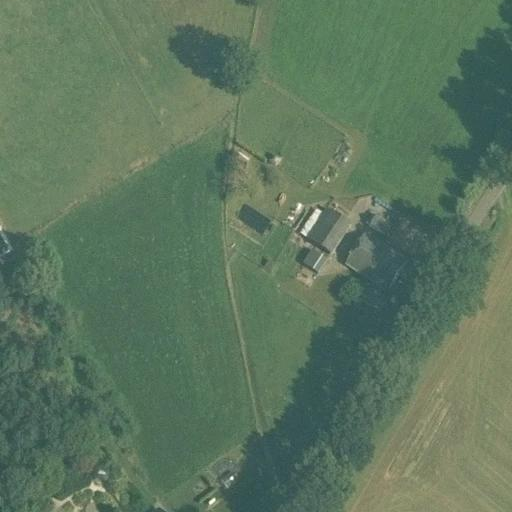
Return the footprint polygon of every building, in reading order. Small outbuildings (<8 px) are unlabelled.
[(334,258),(353,228),(325,211),(306,241),(334,258)] [(385,240),(393,228),(377,217),(369,229),(385,240)] [(388,292),(407,263),(367,237),(348,266),(388,292)] [(0,239),(0,260),(12,254),(3,238),(0,239)] [(322,278),(330,265),(314,254),(305,267),(308,269),(298,282),(306,287),(313,276),(311,275),(313,272),(322,278)]
